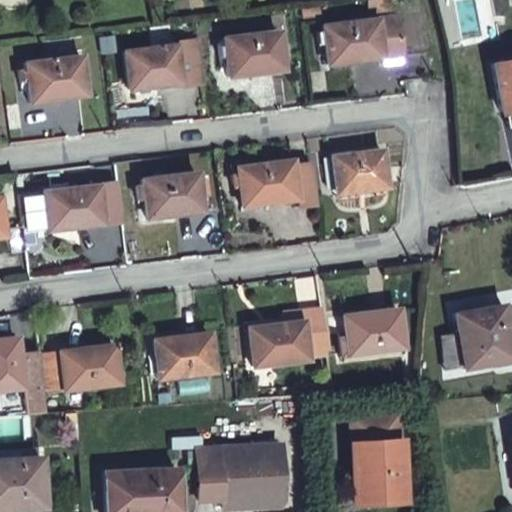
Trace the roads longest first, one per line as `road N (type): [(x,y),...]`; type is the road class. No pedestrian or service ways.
road 1 (residential): [(413,209),(422,98),(0,156)]
road 2 (residential): [(0,297),(410,241),(413,209)]
